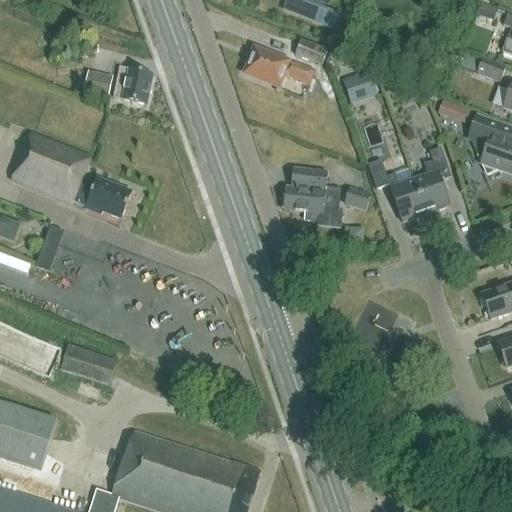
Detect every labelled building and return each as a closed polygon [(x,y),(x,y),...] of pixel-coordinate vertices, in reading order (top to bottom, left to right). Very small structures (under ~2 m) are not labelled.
[(323,0),(287,0),(283,11),(315,23),(323,0)] [(498,10),(482,5),(477,17),(494,23),(498,10)] [(504,27),(511,30),(502,54),(511,57),(511,18),(508,16),(504,27)] [(328,51),(302,41),(295,58),(322,68),(328,51)] [(278,89),(282,78),(309,88),(315,73),(275,58),(274,60),(255,52),(245,76),(278,89)] [(475,74),(480,60),(463,55),(458,69),(475,74)] [(475,75),(498,84),(504,69),(481,60),(475,75)] [(146,107),(152,78),(120,72),(114,101),(146,107)] [(378,97),(375,88),(370,73),(341,83),(349,107),(378,97)] [(83,93),(108,99),(113,80),(87,74),(83,93)] [(511,85),(503,111),(511,113),(511,85)] [(442,103),(437,117),(446,120),(451,106),(442,103)] [(470,138),(476,139),(482,153),(477,155),(487,177),(498,171),(511,176),(511,131),(476,119),(472,130),(470,138)] [(94,188),(81,183),(90,160),(29,136),(27,142),(29,143),(20,166),(17,165),(11,182),(72,205),(72,204),(85,209),(84,211),(101,217),(102,214),(120,221),(130,195),(96,181),(94,188)] [(432,163),(424,166),(428,178),(414,182),(426,216),(449,208),(440,184),(451,180),(440,150),(429,154),(432,163)] [(402,225),(426,216),(414,182),(399,188),(395,176),(387,179),(381,162),(367,167),(376,191),(389,187),(402,225)] [(327,175),(293,171),(291,191),(286,190),(283,213),(305,215),(304,223),(318,224),(318,228),(340,231),(342,213),(338,213),(341,191),(326,190),(327,175)] [(370,198),(351,191),(346,206),(365,212),(370,198)] [(7,217),(0,232),(0,236),(16,244),(25,225),(7,217)] [(40,268),(55,273),(69,233),(54,228),(40,268)] [(511,314),(511,285),(481,297),(490,322),(511,314)] [(511,340),(498,345),(507,371),(511,368),(511,340)] [(68,349),(60,372),(107,387),(115,364),(68,349)] [(57,423),(0,405),(0,458),(41,472),(57,423)] [(89,511),(63,511),(0,491),(0,511),(113,511),(117,501),(149,511),(247,511),(260,474),(134,433),(113,499),(96,493),(89,511)]
